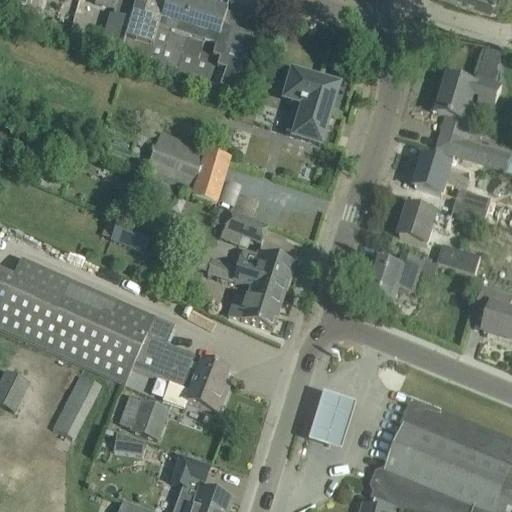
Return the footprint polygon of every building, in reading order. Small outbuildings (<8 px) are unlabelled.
[(1,0),(0,4),(0,8),(26,18),(32,0),(1,0)] [(32,0),(26,18),(41,22),(47,0),(32,0)] [(114,11),(117,1),(117,0),(91,0),(95,1),(94,5),(114,11)] [(128,28),(120,54),(176,75),(210,89),(237,98),(253,51),(234,44),(239,31),(227,28),(230,17),(225,16),(226,14),(179,0),(135,0),(128,22),(127,27),(128,28)] [(128,22),(109,16),(100,48),(120,54),(128,28),(127,27),(128,22)] [(284,136),(318,146),(335,90),(318,85),(319,83),(305,79),(304,81),(292,77),(285,101),(294,104),(284,136)] [(432,115),(456,123),(472,128),(477,112),(486,115),(493,117),(502,87),(476,80),(474,88),(449,80),(443,99),(437,98),(432,115)] [(143,177),(187,195),(190,196),(189,199),(215,207),(229,160),(204,153),(161,135),(143,177)] [(511,159),(458,142),(453,159),(506,175),(511,159)] [(453,214),(472,220),(484,224),(491,203),(460,193),(466,174),(451,170),(451,169),(424,161),(414,191),(456,204),(453,214)] [(165,212),(174,191),(151,181),(142,203),(165,212)] [(436,218),(428,216),(408,210),(399,240),(427,248),(432,232),(447,236),(451,223),(436,219),(436,218)] [(267,230),(230,215),(229,216),(219,212),(213,225),(224,230),(220,241),(239,248),(242,240),(260,247),(267,230)] [(113,232),(109,243),(143,257),(148,247),(152,236),(118,222),(113,232)] [(442,249),(437,267),(438,267),(475,279),(480,261),(442,249)] [(257,255),(257,257),(246,254),(239,257),(235,270),(240,271),(235,286),(250,291),(249,292),(264,297),(265,292),(283,298),(293,266),(257,255)] [(434,280),(438,267),(437,267),(424,263),(404,257),(400,268),(376,261),(364,297),(394,307),(399,291),(414,296),(420,276),(434,280)] [(12,283),(0,309),(0,333),(19,342),(85,371),(86,372),(125,389),(131,372),(169,386),(162,403),(183,411),(186,405),(218,416),(227,392),(221,389),(227,373),(164,349),(173,330),(155,321),(22,261),(12,283)] [(211,262),(206,277),(235,286),(240,271),(235,270),(211,262)] [(511,344),(511,314),(507,313),(511,299),(483,290),(477,309),(490,313),(483,336),(511,344)] [(240,323),(272,333),(283,298),(265,292),(264,297),(249,292),(246,302),(233,298),(227,319),(240,323)] [(0,409),(15,417),(30,387),(5,374),(0,383),(0,409)] [(52,432),(74,443),(101,390),(79,379),(52,432)] [(130,399),(120,427),(131,431),(130,433),(156,443),(167,413),(130,399)] [(372,493),(377,495),(374,501),(401,511),(511,511),(511,445),(414,405),(385,474),(381,472),(376,474),(370,488),(372,493)] [(177,459),(168,485),(180,490),(171,511),(227,511),(231,503),(198,491),(200,485),(201,486),(207,470),(177,459)]
